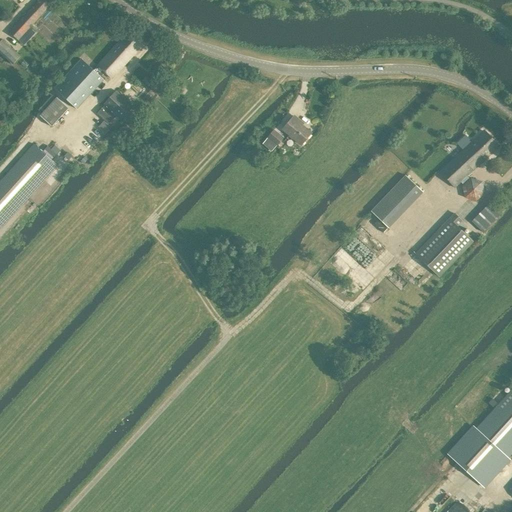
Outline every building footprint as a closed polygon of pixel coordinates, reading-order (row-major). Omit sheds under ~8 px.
[(45,0),(39,0),(9,32),(24,45),(36,32),(30,27),(51,4),(45,0)] [(104,80),(101,77),(105,72),(112,78),(144,43),(130,30),(93,70),(81,59),(54,88),(77,109),(104,80)] [(21,56),(3,40),(0,42),(0,53),(13,65),(21,56)] [(156,61),(149,70),(159,78),(166,69),(156,61)] [(102,108),(97,114),(109,124),(114,119),(111,116),(114,114),(120,119),(132,106),(116,91),(104,104),(105,106),(102,109),(102,108)] [(57,97),(40,116),(52,127),(69,108),(57,97)] [(302,145),(312,133),(298,122),(300,120),(294,116),(282,129),(302,145)] [(264,142),(263,144),(272,152),(273,150),(284,138),(274,130),(264,142)] [(455,188),(459,184),(460,182),(463,184),(462,186),(464,198),(476,202),(485,194),(482,182),(471,178),(470,179),(467,176),(499,146),(484,130),(472,142),(464,134),(455,143),(459,147),(458,147),(462,151),(440,172),(455,188)] [(0,227),(1,229),(58,165),(34,144),(0,182),(0,227)] [(405,175),(397,184),(415,201),(423,193),(407,177),(405,175)] [(499,214),(488,204),(472,222),(482,232),(499,214)] [(460,221),(453,214),(414,255),(438,277),(472,242),(455,226),(460,221)] [(473,428),(448,455),(483,487),(508,459),(511,454),(511,388),(475,429),(473,428)]
